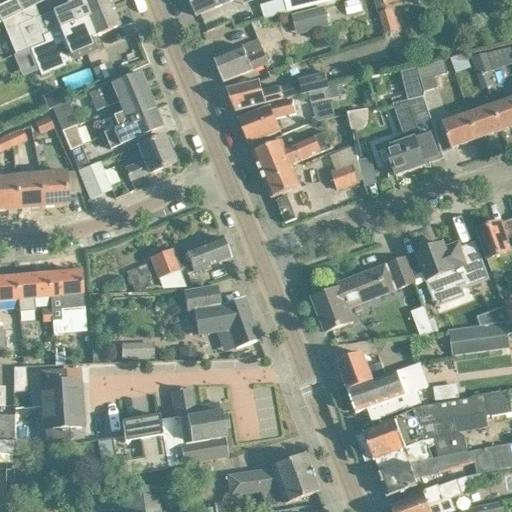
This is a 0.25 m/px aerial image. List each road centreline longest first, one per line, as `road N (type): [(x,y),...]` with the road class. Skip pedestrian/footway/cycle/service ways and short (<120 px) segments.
road 1 (residential): [(257,253),(511,169)]
road 2 (residential): [(0,241),(99,225),(227,175)]
road 3 (tertiary): [(227,175),(153,0)]
road 4 (tertiary): [(360,511),(306,373)]
road 5 (residential): [(238,377),(102,391)]
road 6 (tertiary): [(306,373),(257,253)]
